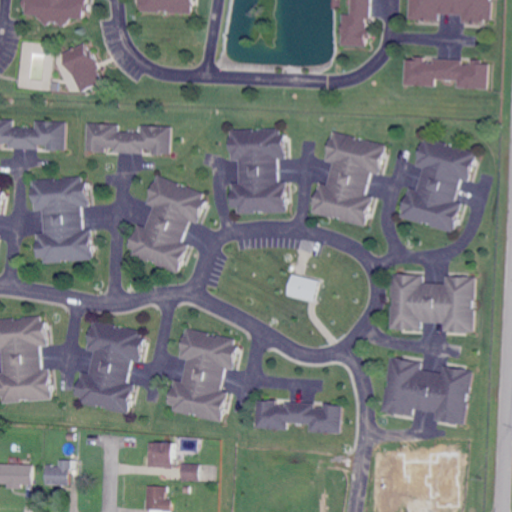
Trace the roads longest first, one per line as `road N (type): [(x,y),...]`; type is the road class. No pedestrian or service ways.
road 1 (residential): [(0,288),(111,307),(196,296),(290,345),(342,350),(371,320),(372,263),(331,239),(276,227),(213,242),(196,296)]
road 2 (residential): [(387,0),(382,49),(359,72),(331,78),(154,71),(123,43),(118,0)]
road 3 (residential): [(511,292),(499,511)]
road 4 (residential): [(346,347),(365,393),(357,511)]
road 5 (residential): [(374,273),(462,246),(487,175)]
road 6 (residential): [(3,289),(19,161)]
road 7 (residential): [(111,307),(121,181)]
